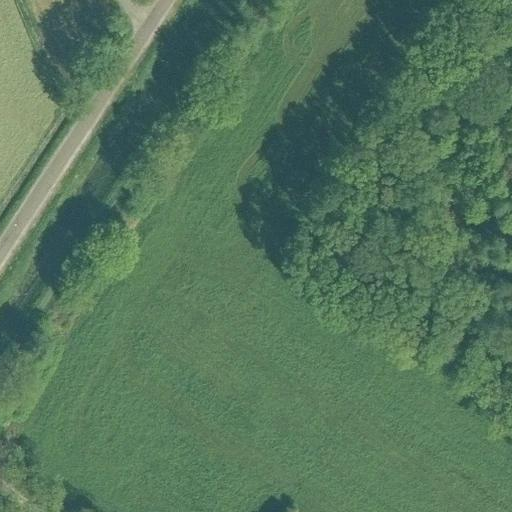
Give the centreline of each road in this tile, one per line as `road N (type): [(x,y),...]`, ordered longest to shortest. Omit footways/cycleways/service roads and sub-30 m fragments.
road 1 (track): [(0,394),(244,0)]
road 2 (tertiary): [(0,255),(167,0)]
